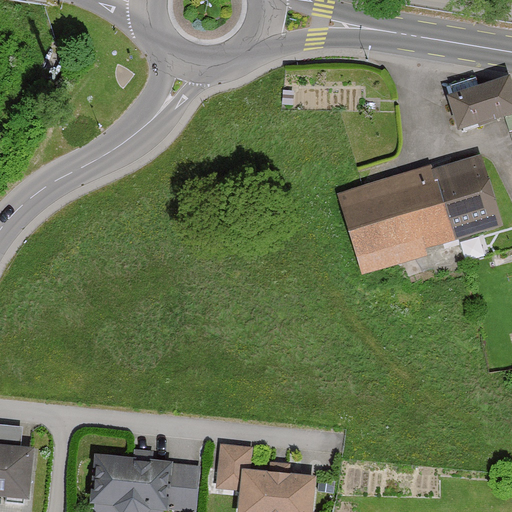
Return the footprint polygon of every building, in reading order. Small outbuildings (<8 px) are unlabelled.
[(511,95),(506,78),(447,98),(460,135),(507,119),(511,117),(511,95)] [(479,154),(336,197),(359,276),(502,233),(479,154)] [(34,448),(0,445),(0,503),(31,505),(34,448)] [(214,446),(209,495),(238,498),(236,511),(314,511),(317,482),(253,476),(255,449),(214,446)] [(93,452),(93,461),(92,511),(197,511),(198,467),(170,466),(170,452),(93,452)]
